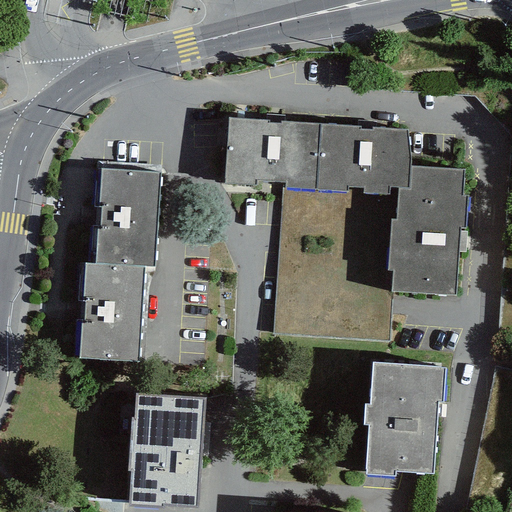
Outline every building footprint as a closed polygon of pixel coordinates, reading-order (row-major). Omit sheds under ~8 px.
[(323,125),(229,120),(226,183),(283,186),(319,188),(323,125)] [(323,125),(319,188),(398,192),(409,193),(410,168),(412,133),(412,130),(323,125)] [(409,193),(398,192),(393,293),(459,296),(466,170),(410,168),(409,193)] [(106,169),(101,169),(96,262),(145,265),(157,266),(160,219),(161,173),(106,169)] [(276,335),(391,341),(392,314),(393,293),(398,192),(283,186),(280,253),(275,332),(276,335)] [(79,319),(76,358),(139,362),(145,265),(96,262),(82,261),(79,319)] [(447,367),(374,363),(371,404),(366,404),(364,424),(370,425),(367,475),(397,477),(397,471),(434,474),(439,401),(445,402),(447,367)] [(205,399),(138,394),(136,418),(132,417),(129,468),(132,468),(130,500),(129,504),(197,509),(200,468),(205,399)]
